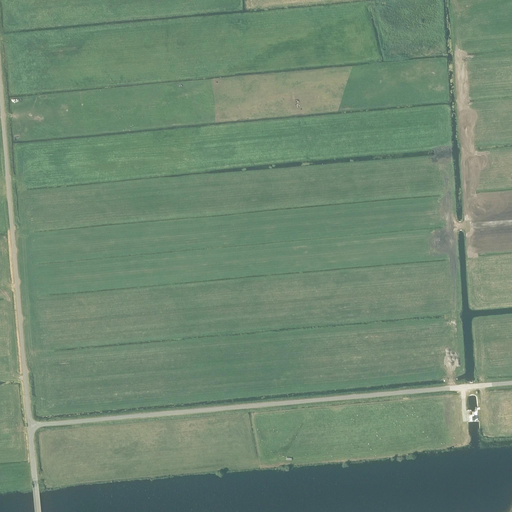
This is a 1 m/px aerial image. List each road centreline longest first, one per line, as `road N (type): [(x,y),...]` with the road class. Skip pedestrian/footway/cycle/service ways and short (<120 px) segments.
road 1 (unclassified): [(29,425),(511,383)]
road 2 (unclassified): [(29,425),(0,94)]
